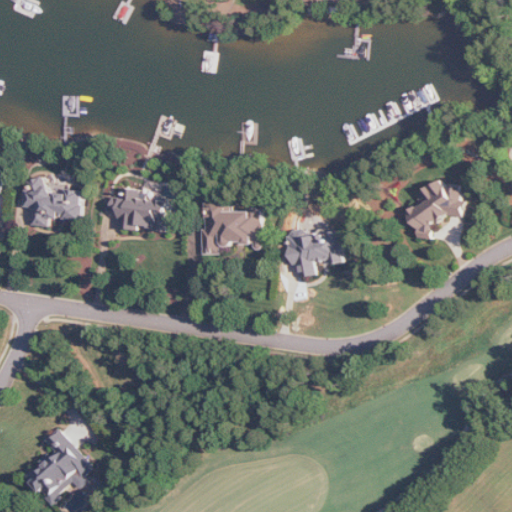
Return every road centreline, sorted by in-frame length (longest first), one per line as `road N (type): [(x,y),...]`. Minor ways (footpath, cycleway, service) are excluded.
road 1 (residential): [(511,249),(401,327),(333,349),(0,297)]
road 2 (track): [(511,376),(486,396),(450,458),(384,511)]
